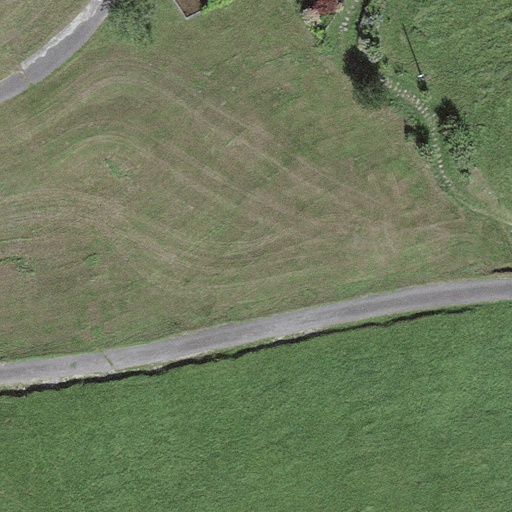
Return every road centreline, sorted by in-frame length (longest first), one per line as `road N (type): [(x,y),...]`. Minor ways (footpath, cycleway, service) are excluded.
road 1 (track): [(0,375),(376,306),(511,292)]
road 2 (track): [(106,0),(43,65),(0,94)]
